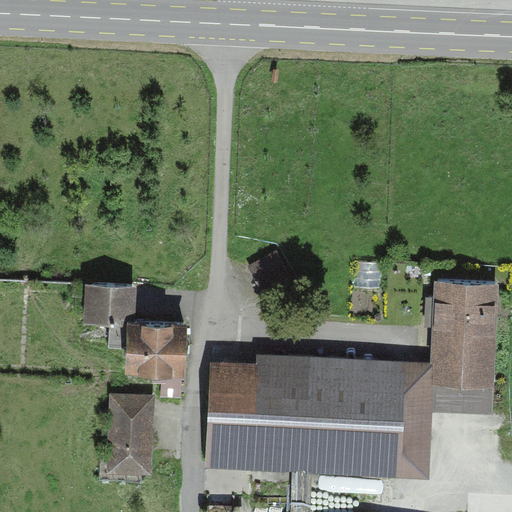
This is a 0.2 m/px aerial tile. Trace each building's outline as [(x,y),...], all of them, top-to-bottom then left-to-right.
[(291,277),(277,251),(258,261),(272,287),(291,277)] [(499,381),(502,279),(432,277),(430,379),(499,381)] [(137,280),(86,280),(86,321),(111,322),(111,345),(128,345),(128,371),(190,371),(190,319),(158,319),(158,291),(137,291),(137,280)] [(206,342),(203,453),(428,459),(430,348),(206,342)] [(155,453),(157,385),(104,384),(102,452),(155,453)]
